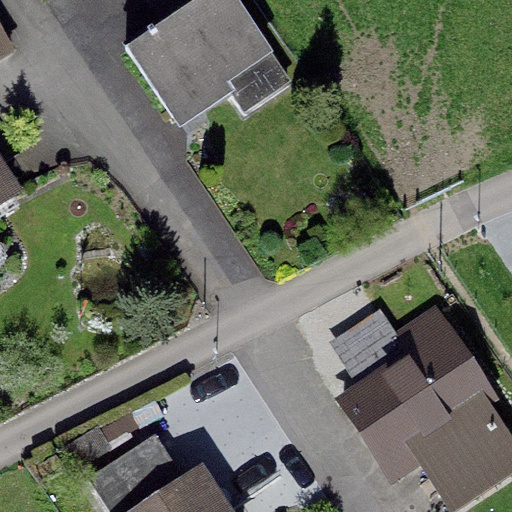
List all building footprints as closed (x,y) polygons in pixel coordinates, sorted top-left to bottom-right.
[(145,0),(162,24),(121,52),(168,121),(221,85),(241,114),(282,86),(223,0),(145,0)] [(0,205),(9,200),(0,186),(0,205)] [(436,316),(391,345),(404,365),(342,407),(390,481),(427,456),(438,473),(497,435),(478,407),(484,403),(443,341),(450,336),(436,316)] [(70,472),(102,452),(91,434),(59,454),(70,472)] [(164,485),(139,448),(85,484),(103,511),(123,511),(132,506),(136,511),(214,511),(194,481),(164,500),(157,490),(164,485)]
